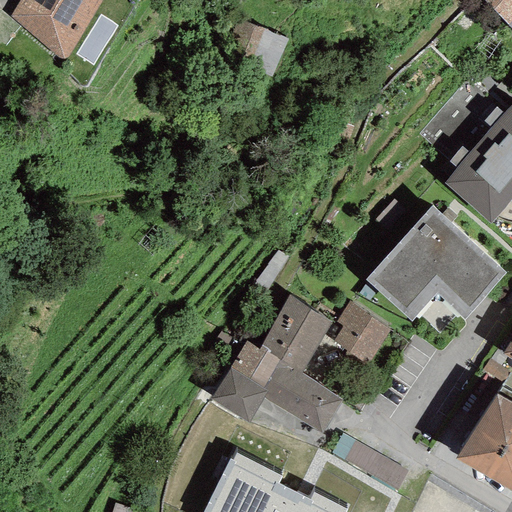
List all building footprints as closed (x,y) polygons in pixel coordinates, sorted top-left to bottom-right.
[(69,56),(102,0),(19,0),(10,16),(56,56),(59,58),(62,59),(65,59),(68,58),(69,56)] [(511,0),(481,0),(508,26),(511,21),(511,0)] [(264,30),(237,22),(235,37),(225,60),(250,69),(264,30)] [(456,168),(444,183),(491,224),(511,198),(511,104),(504,114),(491,128),(470,153),(456,168)] [(483,122),(491,128),(504,114),(496,107),(483,122)] [(448,161),(456,168),(470,153),(462,146),(448,161)] [(432,205),(365,280),(410,321),(435,294),(464,320),(507,273),(478,247),(432,205)] [(289,296),(258,348),(279,360),(301,374),(333,322),(289,296)] [(390,330),(349,302),(335,322),(343,327),(333,342),(366,365),(390,330)] [(511,340),(503,355),(511,359),(511,340)] [(258,348),(246,341),(210,399),(248,423),(263,398),(268,391),(262,388),(279,360),(258,348)] [(490,358),(483,369),(502,382),(509,371),(490,358)] [(301,374),(279,360),(262,388),(268,391),(263,398),(323,434),(342,400),(301,374)] [(511,393),(500,387),(496,395),(511,403),(511,393)] [(511,403),(496,395),(454,458),(511,490),(511,403)] [(342,433),(331,453),(397,489),(408,470),(342,433)] [(281,477),(236,453),(232,460),(230,459),(202,511),(345,511),(346,510),(312,493),(308,501),(277,484),(281,477)]
